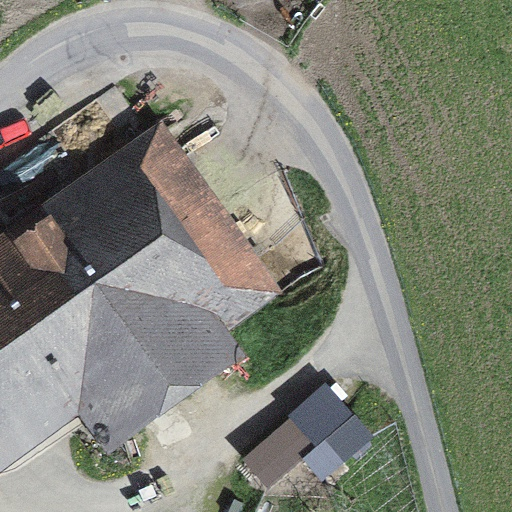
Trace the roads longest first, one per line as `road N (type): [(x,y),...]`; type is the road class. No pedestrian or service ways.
road 1 (track): [(0,496),(104,507),(146,497),(391,312),(353,204),(322,145),(268,80),(220,47),(173,31),(98,33),(53,50),(0,87)]
road 2 (track): [(444,511),(391,312)]
